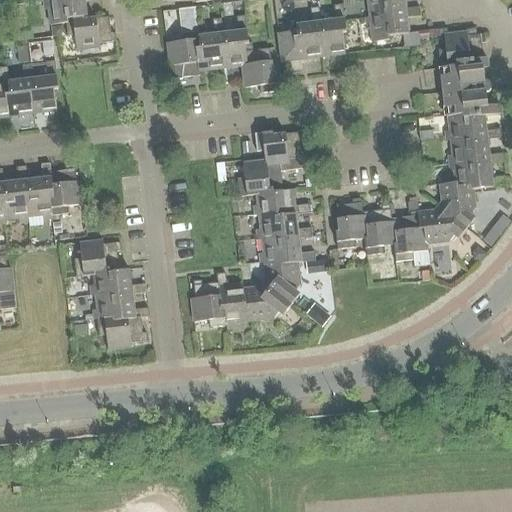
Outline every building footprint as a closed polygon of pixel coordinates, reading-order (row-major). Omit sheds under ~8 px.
[(60,0),(47,2),(47,1),(43,2),(44,7),(48,7),(50,26),(65,24),(66,23),(65,19),(82,17),(83,20),(86,20),(84,1),(95,0),(60,0)] [(385,17),(385,13),(405,10),(403,0),(362,0),(363,0),(365,0),(367,0),(369,18),(369,19),(385,17)] [(346,34),(344,21),(342,5),(334,6),(335,19),(332,20),(332,22),(321,23),(320,23),(322,36),(318,36),(320,58),(345,55),(342,34),(346,34)] [(195,8),(178,11),(180,19),(196,17),(195,8)] [(278,34),(279,48),(280,52),(281,63),(320,58),(318,36),(322,36),(320,23),(321,23),(319,8),(310,9),(311,22),(308,23),(309,25),(296,26),(296,32),(278,34)] [(405,10),(385,13),(385,17),(369,19),(369,18),(365,19),(366,24),(370,24),(372,43),(389,41),(388,37),(402,35),(408,35),(406,19),(420,17),(419,8),(405,10)] [(234,33),(223,35),(222,35),(224,47),(220,48),(222,69),(242,67),(242,66),(246,66),(243,45),(248,44),(245,16),(236,18),(237,31),(234,31),(234,33)] [(66,23),(65,24),(67,37),(74,36),(76,51),(99,48),(99,44),(116,42),(115,34),(111,34),(109,18),(103,18),(86,21),(86,20),(83,20),(82,17),(65,19),(66,23)] [(211,36),(199,38),(198,38),(200,50),(196,51),(198,72),(199,72),(222,69),(220,48),(224,47),(222,35),(223,35),(221,19),(212,20),(214,34),(211,34),(211,36)] [(62,26),(52,27),(53,38),(59,37),(63,32),(62,26)] [(447,29),(428,31),(429,39),(444,37),(445,51),(438,52),(440,70),(451,69),(458,68),(457,64),(487,60),(487,59),(483,60),(481,44),(485,44),(484,35),(476,36),(475,29),(466,31),(466,33),(447,36),(447,29)] [(428,31),(418,32),(418,33),(418,40),(419,40),(429,39),(428,31)] [(166,44),(167,49),(169,67),(173,67),(175,84),(184,83),(183,78),(200,76),(199,72),(198,72),(196,51),(200,50),(198,38),(199,38),(198,33),(180,35),(181,42),(166,44)] [(408,35),(402,35),(404,48),(404,49),(407,48),(420,47),(420,46),(419,40),(418,40),(418,33),(408,35)] [(52,42),(43,43),(45,54),(54,53),(52,42)] [(242,67),(244,89),(259,87),(260,95),(278,92),(276,74),(272,75),(269,50),(252,52),(251,43),(248,44),(243,45),(246,66),(242,66),(242,67)] [(18,48),(20,64),(29,63),(27,47),(18,48)] [(442,84),(446,117),(447,117),(463,115),(464,119),(484,116),(484,117),(500,115),(499,105),(495,106),(494,99),(486,100),(485,94),(488,93),(490,90),(490,84),(487,82),(484,82),(483,75),(483,69),(488,69),(487,60),(457,64),(458,68),(451,69),(451,75),(441,76),(442,84)] [(54,91),(58,91),(54,62),(45,63),(47,76),(44,77),(44,79),(33,80),(32,80),(33,93),(30,93),(32,115),(56,112),(54,91)] [(21,82),(9,83),(8,83),(10,96),(6,96),(8,118),(32,115),(30,93),(33,93),(32,80),(33,80),(31,65),(22,66),(24,79),(20,80),(21,82)] [(7,68),(0,68),(0,118),(8,118),(6,96),(10,96),(8,83),(9,83),(7,68)] [(446,142),(450,141),(466,139),(466,143),(487,140),(487,141),(501,139),(500,130),(485,132),(484,117),(484,116),(464,119),(463,115),(447,117),(449,136),(445,136),(446,142)] [(432,132),(419,133),(420,141),(433,140),(432,132)] [(288,160),(305,158),(304,150),(300,150),(298,134),(273,137),(272,133),(254,135),(256,153),(264,152),(265,162),(266,166),(283,164),(283,165),(288,164),(288,160)] [(448,160),(449,165),(469,162),(469,166),(489,164),(504,163),(503,154),(488,156),(487,141),(487,140),(466,143),(466,139),(450,141),(452,159),(448,160)] [(250,143),(242,144),(243,154),(251,153),(250,143)] [(280,172),(306,169),(305,158),(288,160),(288,164),(283,165),(283,164),(266,166),(265,162),(243,165),(244,179),(237,180),(239,198),(256,196),(257,196),(256,191),(271,190),(272,194),(282,192),(280,172)] [(453,169),(455,184),(456,188),(471,186),(472,191),(473,191),(507,186),(506,178),(491,179),(489,164),(469,166),(469,162),(449,165),(449,170),(453,169)] [(42,180),(27,182),(29,202),(25,202),(27,218),(28,218),(46,216),(46,220),(52,219),(52,217),(51,217),(49,199),(53,199),(50,173),(51,173),(49,164),(41,166),(42,180)] [(66,171),(51,173),(50,173),(53,199),(49,199),(51,217),(52,217),(69,215),(68,207),(82,205),(80,182),(76,183),(74,166),(65,167),(66,171)] [(18,183),(3,184),(5,205),(1,205),(3,221),(4,221),(22,219),(23,223),(28,222),(28,218),(27,218),(25,202),(29,202),(27,182),(26,167),(17,168),(18,183)] [(466,229),(474,219),(470,216),(475,210),(473,191),(472,191),(471,186),(456,188),(455,184),(439,185),(442,203),(438,207),(466,229)] [(257,196),(256,196),(258,210),(254,211),(254,216),(259,216),(258,215),(275,213),(275,217),(295,215),(295,216),(309,214),(308,205),(294,207),(292,191),(282,192),(272,194),(271,190),(256,191),(257,196)] [(336,207),(339,232),(335,233),(337,250),(355,248),(354,241),(364,240),(368,239),(366,217),(362,217),(361,214),(360,204),(361,204),(360,200),(352,201),(352,205),(336,207)] [(409,204),(407,204),(408,213),(410,213),(418,212),(417,203),(409,204)] [(364,240),(366,257),(384,255),(383,247),(393,246),(397,246),(394,223),(391,224),(390,220),(391,220),(389,206),(381,207),(381,211),(361,214),(362,217),(366,217),(368,239),(364,240)] [(435,212),(418,214),(420,230),(424,229),(426,245),(449,242),(454,236),(458,239),(466,229),(438,207),(435,212)] [(412,254),(427,252),(426,245),(424,229),(420,230),(418,214),(418,212),(410,213),(410,217),(391,220),(390,220),(391,224),(394,223),(397,246),(393,246),(395,263),(413,261),(412,254)] [(258,215),(259,216),(261,234),(257,235),(257,240),(261,240),(261,239),(277,237),(278,241),(298,239),(298,240),(312,238),(311,229),(297,231),(295,216),(295,215),(275,217),(275,213),(258,215)] [(491,230),(483,241),(491,248),(499,237),(491,230)] [(260,264),(264,263),(280,261),(281,265),(297,263),(297,264),(315,262),(314,253),(300,254),(298,240),(298,239),(278,241),(277,237),(261,239),(261,240),(264,258),(259,259),(260,264)] [(102,242),(79,244),(81,259),(74,260),(76,278),(93,276),(92,272),(108,270),(108,274),(119,272),(117,252),(121,252),(120,244),(103,246),(102,242)] [(477,248),(472,253),(473,260),(478,265),(486,255),(477,248)] [(0,310),(15,309),(13,292),(11,269),(7,270),(5,253),(0,253),(0,310)] [(299,296),(295,293),(300,287),(297,264),(297,263),(281,265),(280,261),(264,263),(266,280),(263,285),(291,306),(299,296)] [(326,261),(315,263),(317,274),(328,273),(326,261)] [(131,287),(129,271),(119,272),(108,274),(108,270),(92,272),(93,276),(95,291),(91,291),(91,297),(95,296),(111,294),(111,298),(132,295),(132,296),(146,294),(145,285),(131,287)] [(225,274),(217,275),(217,284),(218,284),(221,307),(225,306),(227,329),(232,328),(231,324),(250,322),(247,303),(244,304),(242,291),(243,291),(242,287),(227,288),(225,274)] [(218,284),(217,284),(202,286),(201,282),(193,283),(195,299),(191,300),(194,323),(208,321),(209,329),(226,327),(226,329),(227,329),(225,306),(221,307),(218,284)] [(260,289),(243,291),(242,291),(244,304),(247,303),(250,322),(274,319),(279,313),(283,316),(291,306),(263,285),(260,289)] [(95,296),(97,315),(93,315),(94,321),(97,320),(113,317),(114,321),(140,318),(140,319),(149,318),(148,309),(134,311),(132,296),(132,295),(111,298),(111,294),(95,296)] [(305,316),(322,328),(330,317),(314,305),(305,316)] [(97,320),(99,337),(106,336),(108,351),(131,348),(131,344),(147,342),(146,334),(142,334),(140,319),(140,318),(114,321),(113,317),(97,320)] [(484,384),(483,374),(473,375),(474,385),(484,384)]
